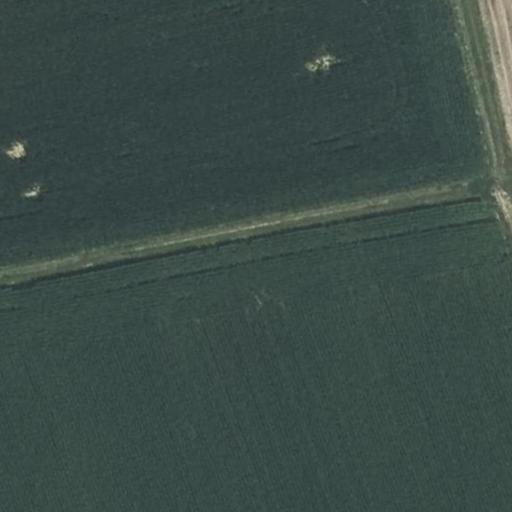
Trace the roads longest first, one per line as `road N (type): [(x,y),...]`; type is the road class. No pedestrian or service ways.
road 1 (track): [(0,282),(503,183)]
road 2 (track): [(511,217),(460,0)]
